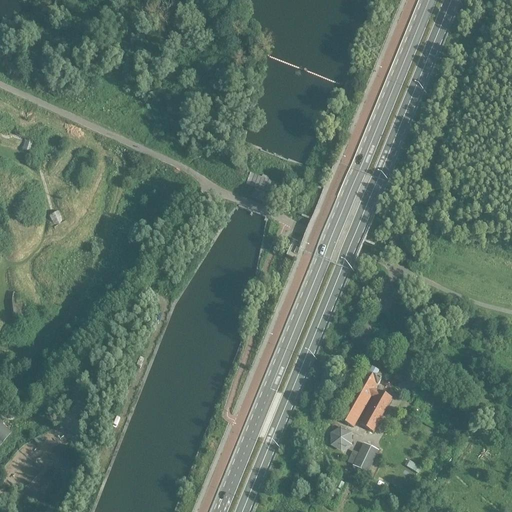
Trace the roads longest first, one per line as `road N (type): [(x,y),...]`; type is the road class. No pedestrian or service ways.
road 1 (secondary): [(242,511),(452,0)]
road 2 (secondary): [(427,0),(220,511)]
road 3 (unclassified): [(0,415),(17,419),(39,410),(64,387),(213,188)]
road 4 (unclassified): [(396,268),(213,188)]
